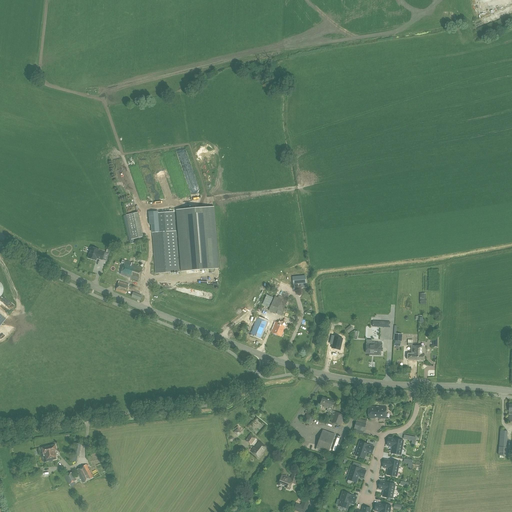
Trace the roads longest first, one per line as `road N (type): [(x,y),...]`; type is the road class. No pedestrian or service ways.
road 1 (primary): [(266,359),(81,281),(0,236)]
road 2 (unclassified): [(0,428),(212,404),(243,389),(266,359)]
road 3 (primary): [(418,385),(343,380),(266,359)]
road 4 (residential): [(366,500),(382,439),(414,419),(418,385)]
